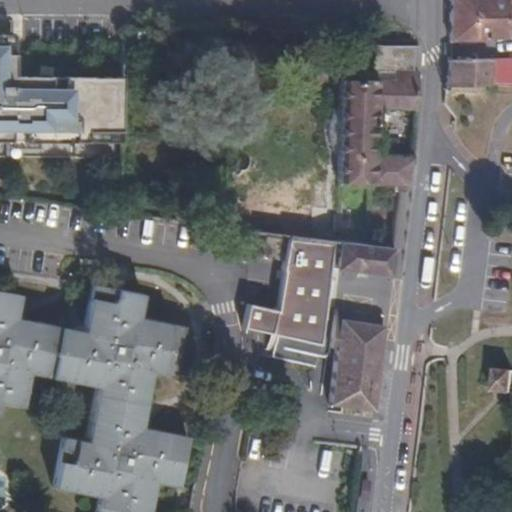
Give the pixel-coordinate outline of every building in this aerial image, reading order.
[(508,24),(507,0),(449,0),(449,41),(494,41),(509,38),(511,39),(511,24),(508,25),(508,24)] [(13,34),(0,34),(0,56),(13,56),(13,34)] [(121,131),(121,77),(13,76),(13,56),(0,56),(0,34),(0,141),(8,141),(8,129),(21,129),(21,141),(37,141),(86,142),(87,131),(121,131)] [(412,71),(414,46),(382,45),(377,45),(374,80),(341,79),(338,182),(373,184),(394,184),(394,192),(401,192),(404,193),(411,159),(374,157),(376,107),(416,109),(418,71),(412,71)] [(511,58),(491,59),(448,60),(446,86),(490,86),(490,83),(511,84),(511,58)] [(8,129),(8,141),(8,148),(37,148),(37,141),(21,141),(21,129),(8,129)] [(121,142),(121,131),(87,131),(86,142),(121,142)] [(177,199),(175,220),(198,221),(197,201),(177,199)] [(285,258),(288,236),(261,232),(259,256),(282,258),(285,258)] [(320,347),(333,242),(288,236),(285,258),(284,268),(279,302),(275,302),(275,307),(250,304),(245,328),(320,347)] [(393,249),(339,242),(336,268),(390,275),(393,249)] [(95,511),(147,511),(153,482),(177,487),(187,437),(139,428),(150,372),(174,377),(184,327),(136,318),(141,294),(91,285),(82,332),(13,318),(17,294),(0,291),(0,402),(20,407),(27,372),(96,386),(85,442),(62,437),(52,487),(99,496),(95,511)] [(328,405),(374,411),(384,324),(378,323),(379,313),(341,309),(340,315),(333,314),(329,347),(335,348),(328,405)] [(511,393),(511,381),(511,370),(496,370),(493,391),(511,393)]
